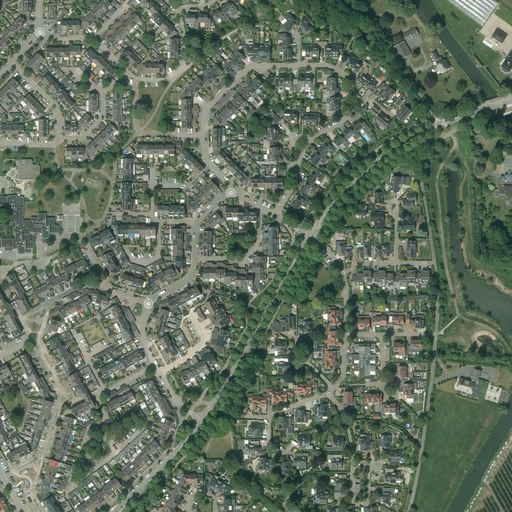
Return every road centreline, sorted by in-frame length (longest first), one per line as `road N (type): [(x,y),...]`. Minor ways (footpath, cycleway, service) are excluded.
road 1 (tertiary): [(310,235),(391,151),(511,99)]
road 2 (tertiary): [(200,420),(310,235)]
road 3 (residential): [(408,511),(433,359)]
road 4 (residential): [(204,135),(206,110),(249,66),(298,65)]
road 5 (tertiary): [(114,511),(200,420)]
road 6 (residential): [(176,9),(184,35),(177,72),(142,79),(126,71)]
